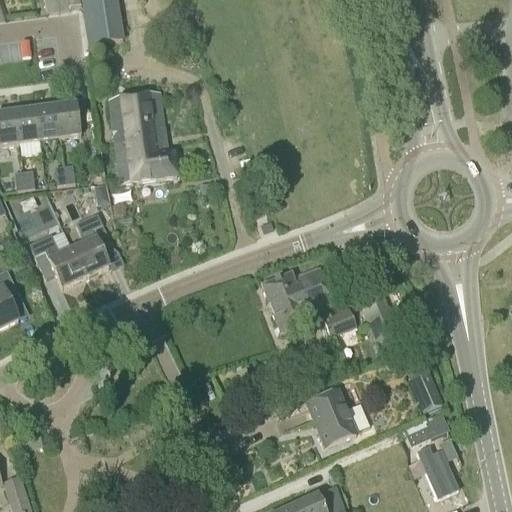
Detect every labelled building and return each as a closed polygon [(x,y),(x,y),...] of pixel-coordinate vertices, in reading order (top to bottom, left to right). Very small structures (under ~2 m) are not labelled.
[(115,0),(78,0),(87,51),(123,46),(115,0)] [(91,88),(110,85),(107,59),(86,62),(91,88)] [(120,189),(177,181),(173,158),(167,159),(159,99),(109,105),(120,189)] [(56,112),(60,144),(81,141),(77,109),(56,112)] [(60,144),(56,112),(36,114),(40,147),(60,144)] [(40,147),(36,114),(16,117),(20,149),(40,147)] [(0,152),(20,149),(16,117),(0,119),(0,152)] [(74,188),(72,170),(64,171),(66,189),(74,188)] [(54,173),(56,190),(66,189),(64,171),(54,173)] [(34,193),(31,176),(24,177),(26,194),(34,193)] [(13,178),(16,196),(26,194),(24,177),(13,178)] [(32,214),(38,230),(55,224),(49,208),(32,214)] [(71,255),(84,283),(108,272),(102,257),(111,253),(96,219),(75,229),(84,249),(71,255)] [(60,294),(84,283),(71,255),(60,260),(50,240),(28,250),(44,283),(53,279),(60,294)] [(0,333),(18,325),(7,303),(17,298),(6,275),(0,277),(0,333)] [(306,323),(320,318),(329,342),(355,332),(348,312),(330,320),(328,315),(333,312),(318,275),(292,285),(290,280),(261,292),(280,339),(308,328),(306,323)] [(359,309),(374,346),(398,336),(383,299),(359,309)] [(442,410),(427,375),(407,384),(422,419),(442,410)] [(354,441),(353,439),(369,431),(359,409),(343,417),(334,398),(304,412),(324,455),(354,441)] [(438,421),(422,427),(425,433),(430,444),(445,437),(438,421)] [(430,444),(425,433),(405,442),(410,453),(430,444)] [(18,458),(42,451),(38,437),(15,443),(18,458)] [(428,467),(424,459),(413,464),(431,506),(457,495),(442,461),(428,467)] [(9,511),(29,511),(19,482),(1,488),(9,511)] [(340,511),(333,494),(296,510),(297,511),(340,511)]
